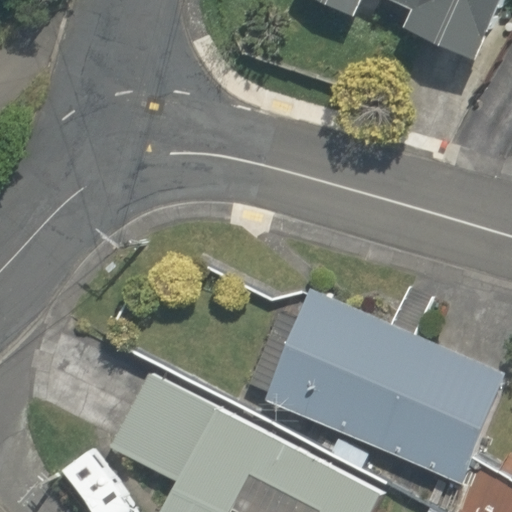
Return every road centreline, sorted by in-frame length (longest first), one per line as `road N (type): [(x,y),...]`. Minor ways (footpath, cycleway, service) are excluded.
road 1 (residential): [(101,160),(238,156),(511,233)]
road 2 (residential): [(101,160),(138,0)]
road 3 (residential): [(0,271),(101,160)]
